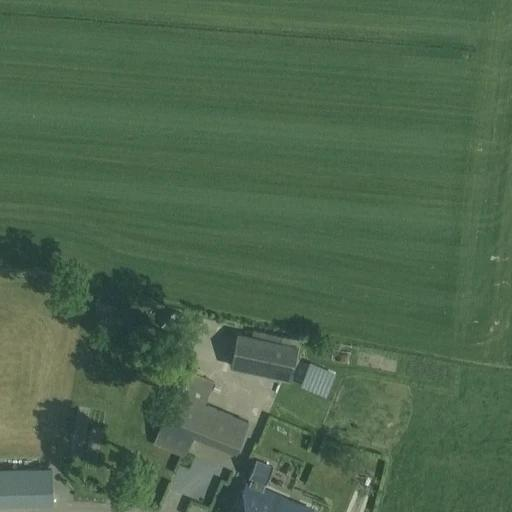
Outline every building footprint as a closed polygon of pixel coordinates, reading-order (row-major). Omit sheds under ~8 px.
[(175,310),(161,327),(178,341),(192,325),(175,310)] [(304,333),(301,347),(322,352),(325,337),(304,333)] [(290,379),(297,346),(237,334),(230,366),(290,379)] [(326,391),(333,372),(310,363),(303,382),(326,391)] [(235,453),(248,421),(205,404),(214,381),(198,375),(183,369),(173,392),(152,445),(184,458),(193,435),(235,453)] [(264,485),(271,468),(254,461),(247,478),(254,480),(263,484),(264,485)] [(0,501),(54,500),(53,477),(53,469),(0,471),(0,501)] [(103,481),(108,495),(119,492),(115,477),(103,481)] [(312,511),(313,511),(261,490),(263,484),(254,480),(251,486),(245,483),(236,505),(233,511),(312,511)]
